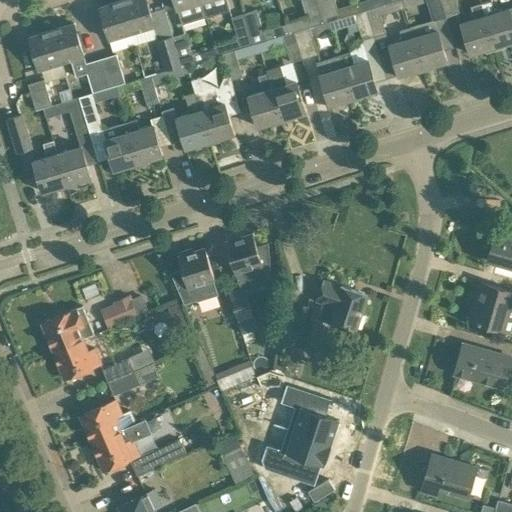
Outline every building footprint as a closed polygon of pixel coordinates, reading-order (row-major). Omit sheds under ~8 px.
[(110,39),(132,32),(122,0),(119,0),(100,6),(110,39)] [(147,0),(122,0),(132,32),(154,26),(159,40),(157,41),(166,70),(182,65),(173,35),(165,7),(151,12),(147,0)] [(200,0),(174,0),(182,24),(206,17),(200,0)] [(227,0),(200,0),(206,17),(231,9),(227,0)] [(324,22),(317,0),(303,0),(309,18),(311,26),(324,22)] [(333,0),(317,0),(324,22),(330,20),(339,18),(333,0)] [(384,0),(368,0),(358,3),(360,11),(366,9),(386,3),(384,0)] [(396,0),(378,6),(381,15),(405,8),(402,0),(396,0)] [(447,20),(441,0),(429,0),(436,23),(447,20)] [(441,0),(447,20),(459,17),(454,0),(441,0)] [(489,0),(481,3),(495,46),(511,40),(511,6),(495,12),(491,0),(489,0)] [(358,3),(337,9),(340,17),(355,13),(360,11),(358,3)] [(461,22),(470,53),(495,46),(481,3),(471,6),(475,18),(461,22)] [(366,9),(374,35),(387,31),(381,15),(378,6),(366,9)] [(358,23),(364,39),(374,35),(366,9),(360,11),(355,13),(358,23)] [(257,13),(245,17),(253,44),(259,42),(265,40),(263,32),(257,13)] [(330,20),(333,30),(358,23),(355,13),(340,17),(339,18),(330,20)] [(253,44),(245,17),(234,20),(240,40),(242,47),(249,45),(253,44)] [(286,25),(288,33),(295,31),(309,27),(311,26),(309,18),(286,25)] [(52,29),(62,62),(71,59),(77,76),(87,73),(93,92),(109,87),(100,58),(86,63),(74,22),(52,29)] [(295,31),(303,58),(317,54),(309,27),(295,31)] [(404,38),(389,43),(398,75),(422,68),(413,36),(410,27),(401,30),(404,38)] [(437,28),(413,36),(422,68),(447,60),(437,28)] [(39,69),(62,62),(52,29),(29,36),(39,69)] [(285,44),(291,62),(303,58),(295,31),(288,33),(283,35),(285,44)] [(173,35),(182,65),(182,66),(195,61),(193,54),(186,32),(173,35)] [(265,40),(259,42),(262,51),(285,44),(283,35),(265,40)] [(240,40),(215,47),(217,55),(236,49),(242,47),(240,40)] [(242,47),(236,49),(237,52),(239,58),(252,54),(249,45),(242,47)] [(215,47),(193,54),(195,61),(217,55),(215,47)] [(350,51),(340,54),(354,97),(378,90),(368,58),(354,63),(350,51)] [(224,56),(232,82),(245,78),(239,58),(237,52),(224,56)] [(116,53),(100,58),(109,87),(115,85),(125,82),(116,53)] [(354,97),(340,54),(316,62),(329,104),(354,97)] [(267,70),(268,73),(282,119),(306,111),(297,80),(286,84),(281,65),(267,70)] [(151,75),(154,84),(182,75),(180,67),(151,75)] [(195,91),(210,140),(234,133),(228,111),(239,108),(227,71),(223,72),(217,84),(197,75),(191,76),(195,91)] [(262,91),(248,95),(258,126),(282,119),(268,73),(258,75),(262,91)] [(142,87),(149,108),(161,104),(154,84),(151,75),(139,78),(142,87)] [(44,79),(28,84),(36,109),(43,107),(52,104),(44,79)] [(173,107),(162,110),(170,136),(181,133),(186,148),(210,140),(195,91),(185,95),(190,112),(176,116),(173,107)] [(92,92),(79,96),(90,129),(94,144),(105,140),(102,129),(104,128),(95,102),(92,92)] [(52,104),(43,107),(46,117),(70,109),(82,145),(57,153),(67,184),(91,176),(88,167),(100,164),(94,144),(90,129),(79,96),(52,104)] [(8,118),(18,150),(31,146),(21,114),(8,118)] [(137,118),(126,121),(139,162),(163,155),(153,123),(139,127),(137,118)] [(104,128),(102,129),(105,140),(114,169),(139,162),(126,121),(104,128)] [(47,156),(33,160),(42,191),(67,184),(57,153),(54,140),(43,143),(47,156)] [(511,233),(496,229),(488,259),(507,264),(511,265),(511,233)] [(253,232),(226,240),(240,286),(247,284),(271,276),(268,242),(257,245),(253,232)] [(183,272),(173,275),(184,303),(196,299),(197,301),(218,295),(215,281),(205,247),(178,255),(183,272)] [(337,324),(356,330),(368,294),(349,288),(323,279),(316,300),(334,306),(329,321),(337,324)] [(489,326),(501,329),(508,304),(511,304),(511,290),(481,282),(470,320),(489,326)] [(240,286),(230,289),(240,322),(257,317),(247,284),(240,286)] [(116,301),(103,306),(109,324),(140,311),(134,297),(132,292),(115,298),(116,301)] [(142,294),(134,297),(140,311),(148,308),(142,294)] [(171,315),(165,317),(172,334),(188,328),(178,302),(167,306),(171,315)] [(83,305),(42,322),(54,350),(83,338),(95,333),(83,305)] [(83,338),(54,350),(65,378),(102,363),(95,347),(87,350),(83,338)] [(255,338),(245,341),(249,353),(258,350),(255,338)] [(455,372),(503,386),(511,357),(464,343),(455,372)] [(128,357),(104,367),(109,381),(134,370),(128,357)] [(228,368),(235,384),(256,376),(250,359),(228,368)] [(134,370),(109,381),(115,394),(140,384),(134,370)] [(269,371),(257,375),(261,387),(280,385),(283,375),(269,371)] [(286,427),(331,441),(339,418),(325,413),(330,398),(331,398),(332,397),(285,381),(279,400),(293,405),(286,427)] [(116,398),(80,414),(92,442),(137,422),(132,411),(123,414),(116,398)] [(137,422),(92,442),(104,470),(130,459),(140,454),(134,440),(151,432),(145,419),(137,422)] [(216,435),(234,474),(253,465),(236,426),(216,435)] [(323,465),(331,441),(286,427),(279,448),(265,444),(259,459),(262,468),(294,478),(295,479),(296,477),(295,477),(301,457),(323,465)] [(154,450),(161,464),(186,452),(180,438),(154,450)] [(423,483),(468,496),(477,465),(432,453),(423,483)] [(155,488),(119,505),(122,511),(158,511),(157,508),(163,505),(155,488)] [(296,491),(270,503),(273,511),(294,511),(303,508),(296,491)] [(490,511),(511,511),(511,500),(495,496),(490,511)]
